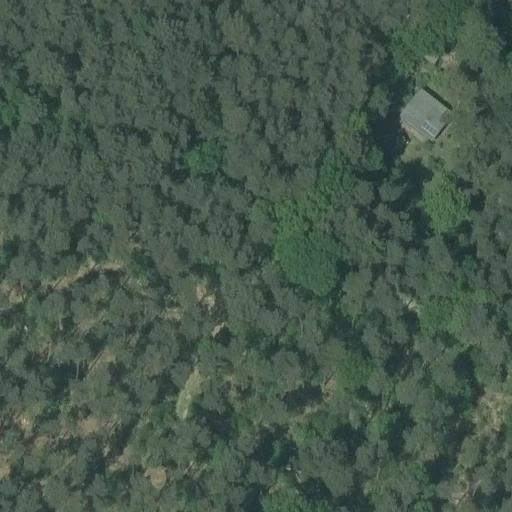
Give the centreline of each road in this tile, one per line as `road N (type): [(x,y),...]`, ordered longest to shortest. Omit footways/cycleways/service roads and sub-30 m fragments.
road 1 (track): [(0,14),(175,172),(511,368)]
road 2 (track): [(286,241),(176,416),(175,440),(209,511)]
